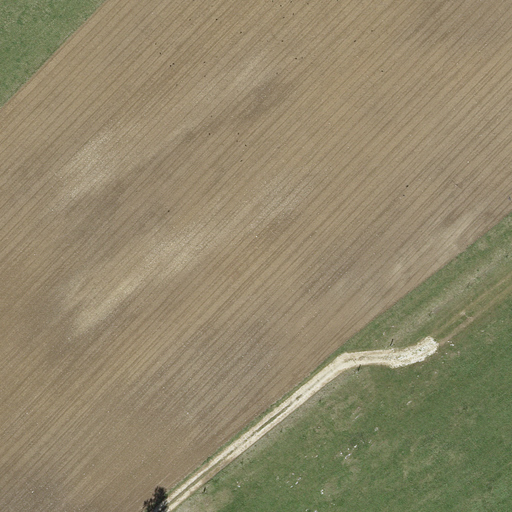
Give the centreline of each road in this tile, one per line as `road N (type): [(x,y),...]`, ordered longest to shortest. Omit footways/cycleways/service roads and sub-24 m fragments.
road 1 (track): [(346,366),(167,511)]
road 2 (track): [(346,366),(433,351),(511,299)]
